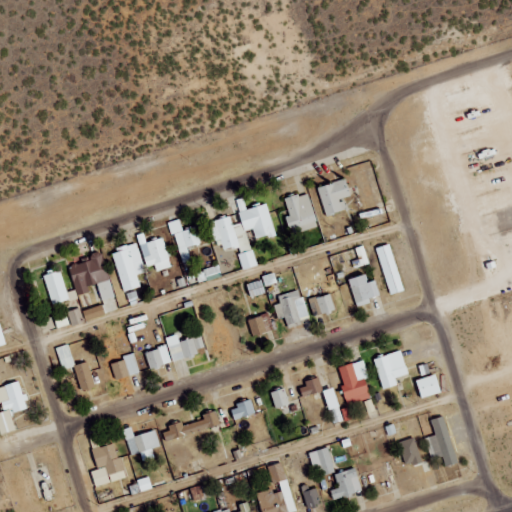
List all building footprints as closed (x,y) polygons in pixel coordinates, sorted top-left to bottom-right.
[(347,210),(344,198),(353,195),(348,179),(319,187),(327,216),(347,210)] [(286,199),(290,216),(287,217),(292,234),(320,227),(310,192),(286,199)] [(211,222),(220,252),(238,247),(240,253),(251,249),(246,231),(253,229),(256,240),(277,234),(268,204),(240,212),(242,222),(233,225),(231,216),(211,222)] [(175,234),(184,263),(193,261),(189,248),(203,243),(197,227),(175,234)] [(166,238),(147,242),(145,233),(139,234),(147,267),(155,265),(157,271),(172,267),(166,238)] [(125,292),(142,287),(138,274),(147,272),(138,243),(113,250),(125,292)] [(391,244),(377,248),(392,295),(406,291),(391,244)] [(371,263),(365,245),(356,248),(362,266),(371,263)] [(243,270),(258,266),(253,250),(238,254),(243,270)] [(88,319),(118,312),(104,251),(92,254),(94,260),(71,265),(78,295),(92,292),(90,286),(99,284),(104,305),(86,310),(88,319)] [(200,283),(223,276),(220,265),(197,272),(200,283)] [(46,273),(52,304),(69,301),(63,270),(46,273)] [(249,283),(252,297),(268,293),(266,286),(279,283),(277,272),(265,275),(265,279),(249,283)] [(372,282),(370,273),(350,279),(358,305),(384,297),(379,280),(372,282)] [(309,317),(303,290),(280,295),(281,303),(275,305),(278,318),(287,316),(289,327),(304,324),(303,318),(309,317)] [(310,299),(315,317),(337,311),(332,293),(310,299)] [(72,326),(86,323),(83,308),(69,311),(72,326)] [(71,325),(69,313),(56,316),(58,327),(71,325)] [(249,320),(255,336),(273,330),(268,314),(249,320)] [(167,338),(174,361),(207,351),(202,336),(181,342),(179,334),(167,338)] [(77,366),(70,344),(58,348),(65,370),(77,366)] [(151,369),(173,364),(169,346),(147,351),(151,369)] [(399,385),(397,378),(410,374),(402,350),(374,359),(384,390),(399,385)] [(117,380),(141,373),(136,353),(124,356),(125,360),(113,364),(117,380)] [(373,398),(363,361),(339,367),(344,385),(342,385),(347,405),(373,398)] [(83,392),(97,388),(89,362),(76,365),(83,392)] [(444,392),(438,374),(419,380),(425,399),(444,392)] [(304,396),(323,392),(321,380),(301,384),(304,396)] [(0,387),(0,398),(4,412),(0,412),(0,426),(2,434),(18,430),(13,413),(30,409),(22,381),(0,387)] [(342,409),(335,387),(324,391),(334,425),(352,419),(349,407),(342,409)] [(273,392),(276,408),(290,405),(287,389),(273,392)] [(236,420),(257,414),(252,401),(233,407),(236,420)] [(185,425),(185,424),(164,429),(167,440),(222,427),(218,411),(204,415),(205,420),(185,425)] [(431,419),(446,464),(457,461),(442,415),(431,419)] [(136,437),(133,427),(124,430),(133,455),(142,453),(145,461),(156,457),(153,449),(162,446),(156,430),(136,437)] [(422,460),(414,435),(397,441),(404,463),(412,460),(413,463),(422,460)] [(127,478),(117,443),(93,449),(99,469),(93,471),(98,487),(127,478)] [(316,472),(323,470),(325,476),(337,472),(330,447),(310,453),(316,472)] [(353,467),(361,489),(333,498),(330,490),(338,487),(334,474),(353,467)] [(153,490),(151,479),(132,483),(134,493),(153,490)] [(288,511),(281,489),(271,492),(270,488),(256,492),(262,511),(288,511)] [(309,508),(323,505),(319,488),(305,492),(309,508)] [(250,511),(247,501),(238,503),(240,510),(233,511),(250,511)]
